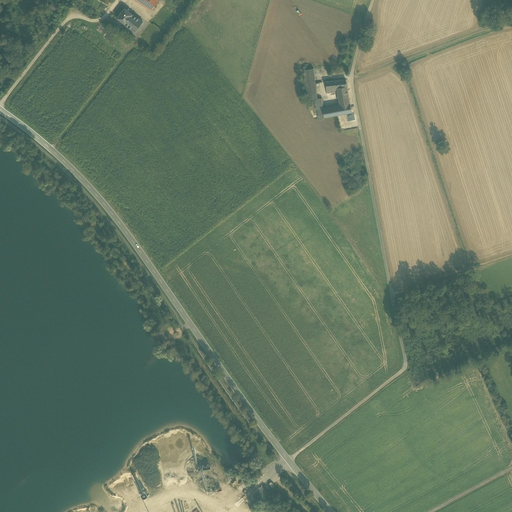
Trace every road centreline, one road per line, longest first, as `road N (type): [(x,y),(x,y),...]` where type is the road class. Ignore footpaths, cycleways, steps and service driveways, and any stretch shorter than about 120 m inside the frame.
road 1 (unclassified): [(372,0),(350,78),(406,367),(287,461)]
road 2 (tertiary): [(0,109),(106,206),(287,461)]
road 3 (track): [(511,24),(350,78)]
road 4 (track): [(0,105),(66,18),(93,21),(116,0)]
road 5 (track): [(511,255),(391,293)]
